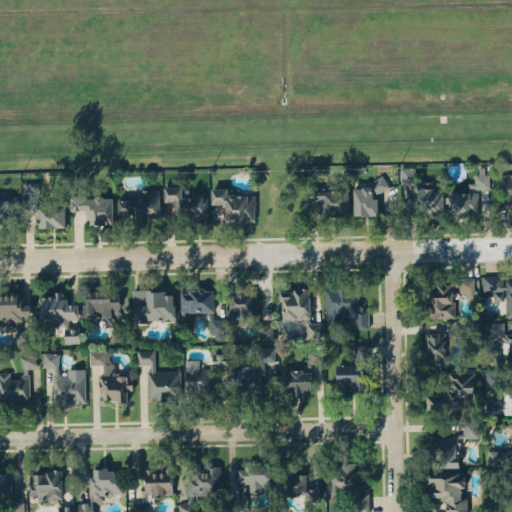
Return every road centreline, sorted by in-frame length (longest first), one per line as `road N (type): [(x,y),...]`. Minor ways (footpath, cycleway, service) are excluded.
road 1 (tertiary): [(0,258),(511,247)]
road 2 (residential): [(0,437),(392,426)]
road 3 (residential): [(389,250),(393,511)]
